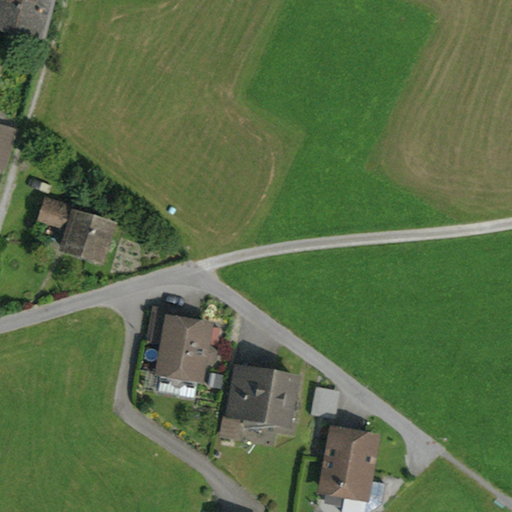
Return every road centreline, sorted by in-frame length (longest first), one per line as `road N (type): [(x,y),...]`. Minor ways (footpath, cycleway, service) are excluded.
road 1 (track): [(194,270),(271,249),(511,222)]
road 2 (residential): [(440,452),(194,270)]
road 3 (residential): [(207,470),(128,415),(120,397),(135,309),(125,289)]
road 4 (residential): [(0,326),(125,289)]
